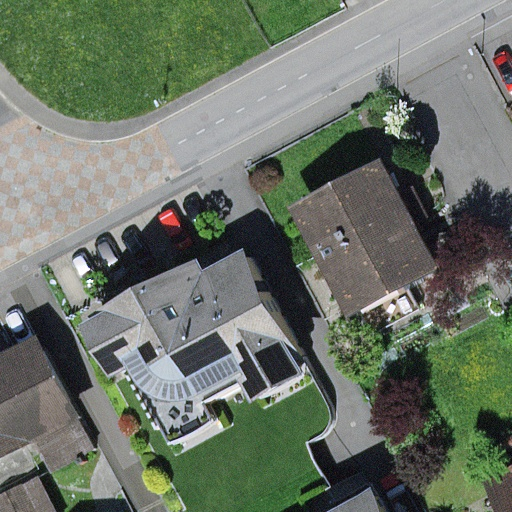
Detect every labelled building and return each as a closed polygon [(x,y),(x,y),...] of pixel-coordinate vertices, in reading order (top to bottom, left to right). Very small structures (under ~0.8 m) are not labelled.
[(405,169),(315,217),(370,320),(460,273),(405,169)] [(211,256),(99,315),(128,369),(147,359),(188,436),(229,415),(219,397),(264,373),(272,388),(317,364),(257,252),(219,272),(211,256)] [(0,364),(0,458),(88,413),(55,352),(7,377),(0,364)] [(8,511),(66,511),(67,511),(46,473),(1,497),(8,511)] [(398,511),(391,497),(362,511),(398,511)]
